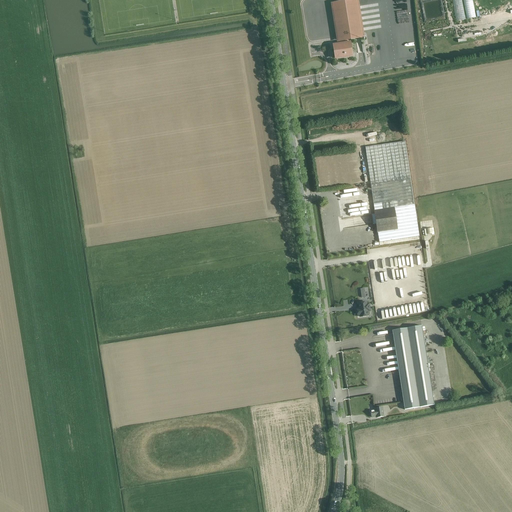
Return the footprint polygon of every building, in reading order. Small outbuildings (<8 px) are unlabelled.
[(452,0),(457,22),(465,20),(461,0),(452,0)] [(463,0),(468,19),(476,18),(472,0),(463,0)] [(336,59),(341,58),(353,56),(351,42),(349,42),(349,41),(350,41),(364,39),(359,1),(333,5),(339,40),(343,40),(343,44),(342,44),(343,46),(340,47),(340,48),(335,49),(336,59)] [(370,147),(365,147),(375,211),(374,211),(377,233),(378,233),(380,246),(392,244),(421,240),(405,141),(370,147)] [(357,309),(358,315),(359,316),(360,316),(360,317),(368,316),(368,312),(370,311),(369,304),(367,304),(366,302),(358,303),(359,309),(357,309)] [(422,326),(397,330),(392,331),(405,410),(434,405),(422,326)] [(371,411),(372,417),(377,417),(377,418),(384,417),(382,407),(375,408),(376,410),(371,411)]
